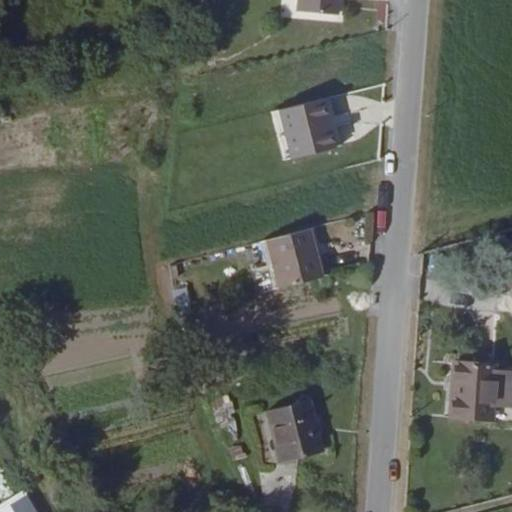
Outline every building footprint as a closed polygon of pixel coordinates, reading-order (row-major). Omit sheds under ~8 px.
[(286,0),(286,9),(325,12),(326,0),(286,0)] [(280,155),(324,144),(311,96),(268,106),(280,155)] [(274,156),(280,155),(268,106),(262,108),(274,156)] [(279,288),(322,277),(310,230),(266,242),(279,288)] [(483,362),(484,356),(446,354),(443,408),(481,411),(482,397),(501,398),(503,363),(483,362)] [(311,418),(305,397),(264,408),(278,459),(314,449),(307,420),(311,418)]
